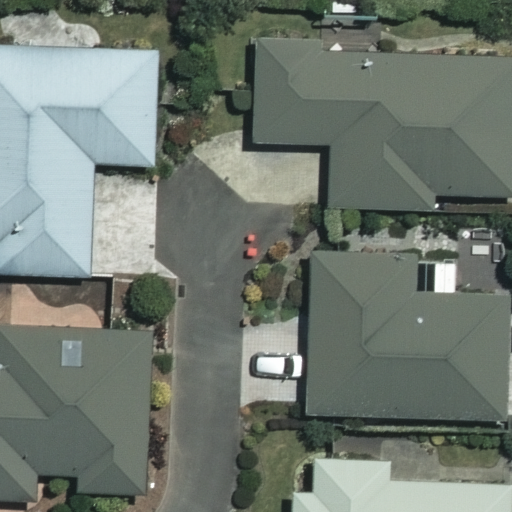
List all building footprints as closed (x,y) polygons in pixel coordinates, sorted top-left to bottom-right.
[(318,41),(249,42),(250,143),(326,142),(327,204),(422,203),(422,195),(511,193),(511,52),(318,55),(318,41)] [(149,52),(0,49),(0,271),(83,273),(85,161),(147,162),(149,52)] [(407,257),(305,254),(300,412),(497,418),(500,294),(406,291),(407,257)] [(140,333),(0,330),(0,496),(20,497),(20,486),(138,488),(140,333)] [(385,461),(311,459),(310,492),(287,492),(286,511),(501,511),(502,484),(385,482),(385,461)]
